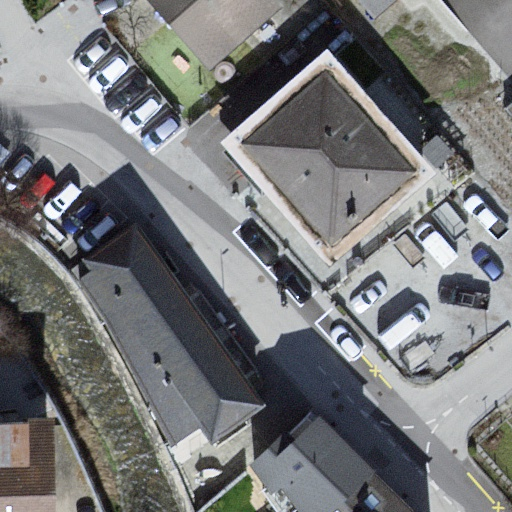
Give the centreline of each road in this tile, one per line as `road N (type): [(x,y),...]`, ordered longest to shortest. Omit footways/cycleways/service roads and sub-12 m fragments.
road 1 (residential): [(64,120),(136,170),(404,450)]
road 2 (residential): [(511,364),(404,450)]
